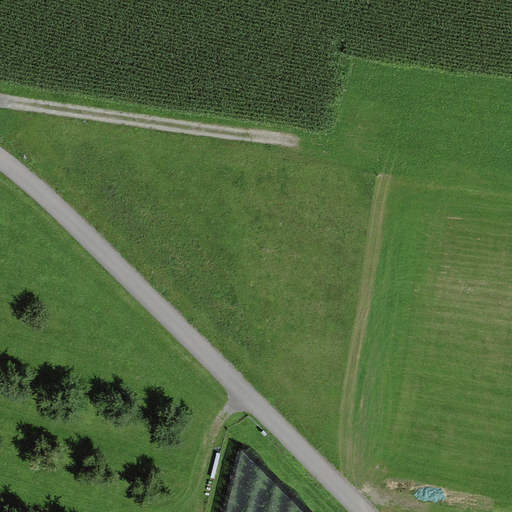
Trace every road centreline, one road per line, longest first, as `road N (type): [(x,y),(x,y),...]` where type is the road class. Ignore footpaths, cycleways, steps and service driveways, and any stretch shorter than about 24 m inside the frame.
road 1 (track): [(511,175),(0,100)]
road 2 (residential): [(0,157),(101,246),(361,511)]
road 3 (track): [(345,495),(475,511)]
